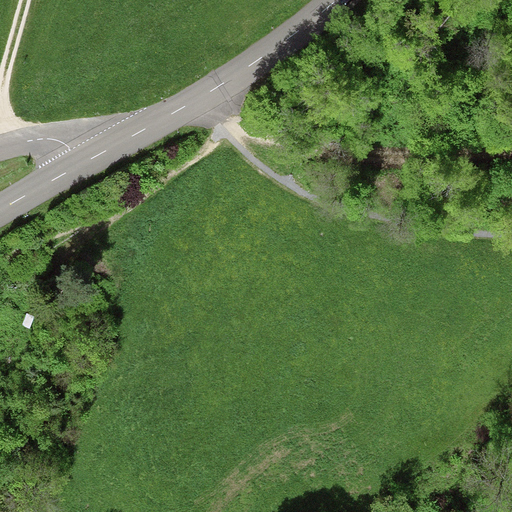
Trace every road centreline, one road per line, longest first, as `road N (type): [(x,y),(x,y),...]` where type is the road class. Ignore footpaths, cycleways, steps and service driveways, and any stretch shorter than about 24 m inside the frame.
road 1 (track): [(511,148),(399,156),(302,146),(228,123),(205,96)]
road 2 (tertiary): [(337,0),(205,96),(98,154)]
road 3 (track): [(60,256),(210,146),(228,123)]
road 4 (track): [(24,0),(4,81),(1,149)]
